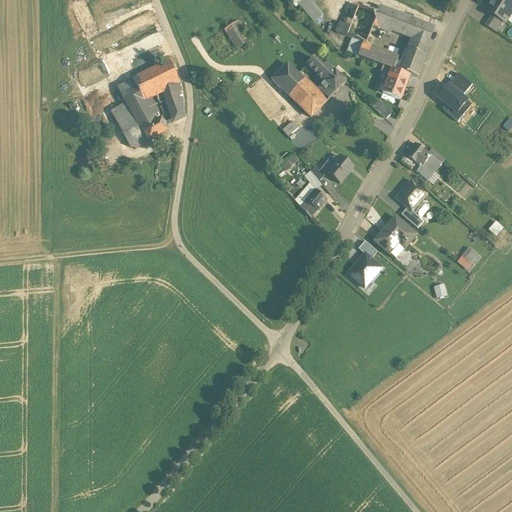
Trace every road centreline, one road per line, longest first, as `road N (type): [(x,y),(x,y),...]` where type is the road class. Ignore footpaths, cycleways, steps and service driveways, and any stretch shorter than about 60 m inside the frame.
road 1 (unclassified): [(465,0),(401,138),(280,348),(141,511)]
road 2 (track): [(157,0),(191,117),(173,240),(280,348)]
road 3 (track): [(54,255),(57,511)]
road 4 (track): [(415,511),(280,348)]
road 5 (track): [(0,260),(173,240)]
